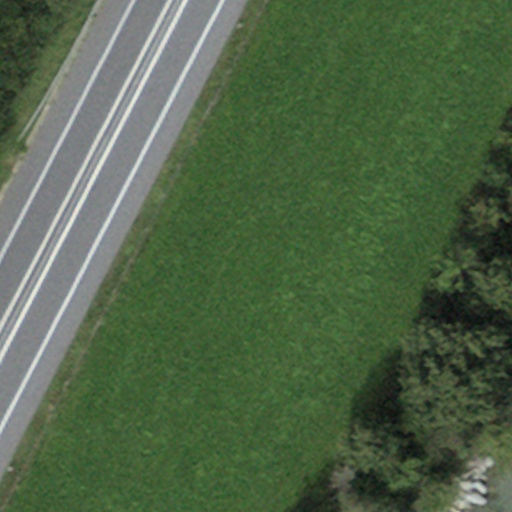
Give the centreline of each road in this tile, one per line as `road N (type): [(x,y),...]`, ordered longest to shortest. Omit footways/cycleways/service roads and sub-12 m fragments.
road 1 (trunk): [(0,392),(203,0)]
road 2 (trunk): [(148,0),(0,286)]
